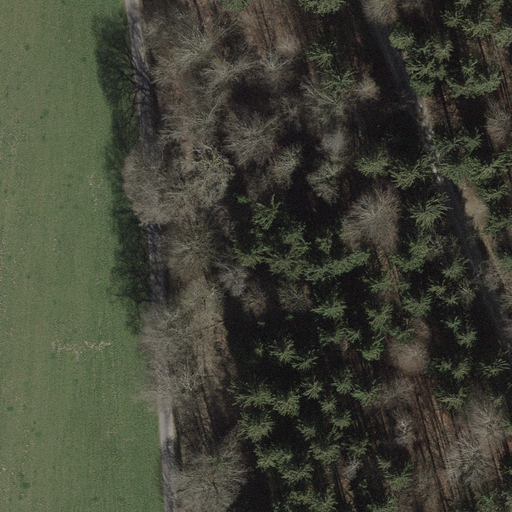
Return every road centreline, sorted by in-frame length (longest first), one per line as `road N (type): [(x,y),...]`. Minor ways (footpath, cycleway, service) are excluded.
road 1 (track): [(175,511),(133,0)]
road 2 (track): [(511,348),(366,0)]
